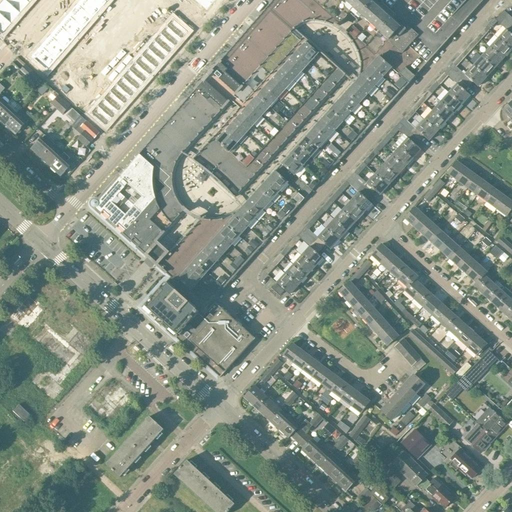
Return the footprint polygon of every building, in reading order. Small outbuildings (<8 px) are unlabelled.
[(3,0),(0,4),(0,15),(10,25),(20,14),(3,0)] [(24,0),(3,0),(20,14),(29,4),(24,0)] [(91,0),(80,0),(76,5),(92,19),(102,9),(91,0)] [(91,0),(102,9),(109,0),(91,0)] [(323,22),(326,23),(326,22),(332,24),(349,5),(365,19),(349,37),(352,41),(354,44),(355,46),(357,49),(358,51),(359,54),(360,57),(360,60),(360,63),(360,66),(360,69),(359,72),(358,75),(357,77),(356,80),(354,82),(347,92),(250,198),(243,206),(240,209),(238,211),(235,213),(232,215),(229,217),(226,218),(222,219),(219,220),(215,220),(212,220),(208,220),(205,219),(201,219),(172,251),(169,255),(159,266),(165,272),(171,278),(143,309),(220,378),(226,372),(226,371),(238,358),(237,357),(237,358),(236,357),(254,338),(213,301),(409,84),(415,77),(484,0),(273,0),(211,71),(236,94),(295,29),(297,27),(298,26),(300,24),(303,23),(305,22),(307,21),(309,21),(312,21),(314,20),(316,21),(319,21),(321,21),(323,22)] [(202,0),(198,5),(206,12),(215,0),(202,0)] [(76,5),(67,16),(83,30),(92,19),(76,5)] [(496,20),(498,22),(500,24),(508,15),(504,11),(496,20)] [(0,15),(0,34),(1,35),(10,25),(0,15)] [(511,20),(511,18),(508,15),(500,24),(505,28),(511,20)] [(67,16),(58,26),(74,40),(83,30),(67,16)] [(494,18),(486,28),(489,31),(498,22),(496,20),(494,18)] [(172,20),(166,27),(181,40),(187,33),(172,20)] [(58,26),(49,37),(65,51),(74,40),(58,26)] [(166,27),(159,34),(174,48),(181,40),(166,27)] [(486,28),(478,36),(481,40),(489,31),(486,28)] [(193,159),(193,160),(215,178),(234,198),(235,197),(283,144),(346,75),(330,60),(304,37),(299,33),(295,29),(236,94),(245,102),(241,106),(193,159)] [(511,34),(509,33),(506,29),(498,38),(511,50),(511,48),(511,34)] [(159,34),(153,42),(168,55),(174,48),(159,34)] [(478,36),(469,45),(473,49),(481,40),(478,36)] [(49,37),(40,47),(56,61),(65,51),(49,37)] [(503,59),(511,50),(498,38),(490,47),(503,59)] [(153,42),(147,49),(162,62),(168,55),(153,42)] [(469,45),(461,55),(465,58),(473,49),(469,45)] [(40,47),(30,57),(47,72),(56,61),(40,47)] [(490,47),(481,56),(494,68),(503,59),(490,47)] [(147,49),(140,56),(155,69),(162,62),(147,49)] [(456,67),(465,58),(461,55),(453,63),(455,65),(456,67)] [(140,56),(134,64),(149,77),(155,69),(140,56)] [(486,77),(494,68),(481,56),(473,66),(486,77)] [(134,64),(128,71),(142,84),(149,77),(134,64)] [(30,80),(25,85),(29,89),(38,79),(24,65),(19,70),(30,80)] [(455,65),(451,69),(460,78),(464,74),(456,67),(455,65)] [(478,87),(486,77),(473,66),(465,75),(473,82),(478,87)] [(451,69),(447,74),(449,75),(448,76),(456,82),(460,78),(451,69)] [(15,75),(25,85),(30,80),(19,70),(15,75)] [(128,71),(121,78),(136,91),(142,84),(128,71)] [(440,85),(448,76),(449,75),(447,74),(446,74),(445,73),(437,82),(440,85)] [(469,86),(473,82),(465,75),(464,74),(460,78),(469,86)] [(121,78),(115,85),(130,98),(136,91),(121,78)] [(457,84),(449,93),(462,104),(470,96),(465,91),(469,86),(460,78),(456,82),(457,84)] [(177,160),(179,157),(181,155),(182,153),(229,102),(204,79),(98,201),(98,200),(97,200),(96,200),(95,200),(94,200),(93,201),(92,202),(91,203),(91,204),(91,205),(92,206),(93,207),(139,249),(139,248),(145,253),(147,251),(155,242),(158,239),(185,209),(182,207),(180,204),(178,201),(176,198),(175,195),(174,191),(173,188),(172,184),(172,181),(172,177),(173,173),(173,170),(174,167),(176,163),(177,160)] [(437,82),(429,91),(432,94),(440,85),(437,82)] [(0,111),(6,105),(8,102),(8,100),(5,97),(4,96),(1,93),(5,88),(0,83),(0,111)] [(115,85),(108,93),(123,106),(130,98),(115,85)] [(429,91),(420,100),(424,103),(432,94),(429,91)] [(108,93),(102,100),(117,113),(123,106),(108,93)] [(453,114),(462,104),(449,93),(441,102),(453,114)] [(54,108),(62,100),(58,96),(50,104),(54,108)] [(69,107),(62,100),(54,108),(62,115),(69,107)] [(102,100),(96,107),(111,120),(117,113),(102,100)] [(420,100),(412,109),(416,112),(424,103),(420,100)] [(445,123),(453,114),(441,102),(432,111),(445,123)] [(511,119),(511,118),(511,102),(503,110),(511,119)] [(0,111),(0,121),(4,125),(15,114),(6,105),(0,111)] [(96,107),(89,114),(104,127),(111,120),(96,107)] [(14,135),(28,120),(30,122),(34,117),(28,111),(25,114),(20,109),(16,114),(15,114),(4,125),(14,135)] [(404,118),(405,120),(407,121),(416,112),(412,109),(404,118)] [(437,131),(445,123),(432,111),(424,119),(437,131)] [(428,141),(437,131),(424,119),(416,129),(415,128),(411,132),(420,141),(424,137),(428,141)] [(405,120),(401,124),(411,132),(415,128),(407,121),(405,120)] [(76,132),(79,135),(84,130),(94,139),(98,134),(85,122),(76,132)] [(401,124),(397,128),(399,130),(406,137),(407,137),(411,132),(401,124)] [(395,128),(388,136),(391,139),(399,130),(397,128),(395,128)] [(79,135),(77,138),(86,147),(94,139),(84,130),(79,135)] [(411,132),(407,137),(416,145),(420,141),(411,132)] [(40,158),(51,147),(53,145),(44,135),(30,149),(40,158)] [(388,136),(379,145),(383,148),(391,139),(388,136)] [(407,138),(399,147),(413,159),(421,150),(416,145),(407,137),(406,137),(407,138)] [(51,147),(40,158),(50,167),(60,156),(63,153),(53,145),(51,147)] [(379,145),(371,154),(374,157),(383,148),(379,145)] [(404,168),(413,159),(399,147),(391,156),(404,168)] [(60,156),(50,167),(60,176),(73,162),(69,158),(69,159),(63,153),(60,156)] [(371,154),(363,163),(366,166),(374,157),(371,154)] [(396,177),(404,168),(391,156),(383,165),(396,177)] [(458,180),(466,169),(456,162),(448,173),(458,180)] [(355,172),(356,174),(358,176),(358,175),(366,166),(363,163),(355,172)] [(388,186),(396,177),(383,165),(375,174),(388,186)] [(458,180),(468,187),(475,176),(466,169),(458,180)] [(356,174),(352,179),(361,187),(366,182),(358,175),(358,176),(356,174)] [(367,183),(366,182),(361,187),(371,195),(375,191),(380,195),(388,186),(375,174),(367,183)] [(468,187),(478,194),(485,184),(475,176),(468,187)] [(352,179),(348,183),(349,185),(350,184),(357,192),(361,187),(352,179)] [(441,179),(434,187),(438,191),(445,183),(441,179)] [(346,182),(338,190),(342,193),(349,185),(348,183),(346,182)] [(478,194),(487,201),(495,191),(485,184),(478,194)] [(367,200),(371,195),(361,187),(357,192),(358,192),(350,201),(364,213),(371,204),(367,200)] [(338,190),(330,199),(333,202),(342,193),(338,190)] [(431,190),(424,198),(429,202),(435,194),(431,190)] [(487,201),(497,208),(504,198),(495,191),(487,201)] [(511,203),(504,198),(497,208),(507,216),(511,208),(511,203)] [(330,199),(322,208),(325,211),(333,202),(330,199)] [(355,222),(364,213),(350,201),(342,210),(355,222)] [(322,208),(314,217),(317,220),(325,211),(322,208)] [(414,208),(406,218),(415,226),(423,217),(414,208)] [(347,231),(355,222),(342,210),(334,219),(347,231)] [(459,214),(455,218),(460,223),(464,219),(459,214)] [(314,217),(306,226),(307,228),(309,229),(317,220),(314,217)] [(423,217),(415,226),(424,234),(432,225),(423,217)] [(339,240),(347,231),(334,219),(325,228),(339,240)] [(432,225),(424,234),(432,242),(441,233),(432,225)] [(309,229),(307,228),(303,233),(312,241),(316,237),(316,236),(309,229)] [(325,228),(317,238),(325,245),(330,250),(339,240),(325,228)] [(299,237),(301,239),(308,245),(312,241),(303,233),(299,237)] [(441,233),(432,242),(441,250),(450,241),(441,233)] [(293,248),(301,239),(299,237),(297,236),(289,245),(293,248)] [(325,245),(317,238),(316,237),(312,241),(321,249),(325,245)] [(497,242),(506,250),(510,244),(501,237),(497,242)] [(486,238),(482,242),(487,246),(491,242),(486,238)] [(165,245),(158,239),(155,242),(147,251),(145,253),(152,260),(159,266),(169,255),(172,251),(165,245)] [(310,247),(301,256),(314,267),(322,258),(317,254),(321,249),(312,241),(308,245),(310,247)] [(441,250),(450,258),(459,249),(450,241),(441,250)] [(289,245),(281,253),(285,256),(293,248),(289,245)] [(381,245),(372,255),(381,263),(391,253),(381,245)] [(459,249),(450,258),(459,266),(468,257),(459,249)] [(281,253),(273,263),(276,266),(285,256),(281,253)] [(391,253),(381,263),(390,271),(400,261),(391,253)] [(504,253),(499,258),(504,262),(508,257),(504,253)] [(301,256),(293,264),(306,276),(314,267),(301,256)] [(468,257),(459,266),(468,274),(477,265),(468,257)] [(368,260),(361,268),(365,272),(372,264),(368,260)] [(400,261),(390,271),(399,279),(409,269),(400,261)] [(268,275),(276,266),(273,263),(264,272),(268,275)] [(293,264),(285,274),(298,286),(306,276),(293,264)] [(477,265),(468,274),(477,282),(483,276),(486,273),(477,265)] [(409,269),(399,279),(408,287),(414,280),(415,280),(418,278),(409,269)] [(358,271),(351,278),(356,283),(363,275),(358,271)] [(298,286),(285,274),(276,283),(290,294),(298,286)] [(477,282),(474,285),(483,294),(492,284),(483,276),(477,282)] [(408,287),(405,290),(414,299),(424,288),(415,280),(414,280),(408,287)] [(48,281),(0,335),(0,379),(36,412),(106,334),(48,281)] [(350,282),(340,291),(348,300),(358,291),(350,282)] [(276,284),(272,288),(280,295),(284,291),(276,284)] [(492,284),(483,294),(492,302),(501,292),(492,284)] [(501,292),(492,302),(500,310),(510,300),(511,297),(511,293),(505,287),(501,292)] [(414,299),(423,307),(433,296),(424,288),(414,299)] [(358,291),(348,300),(356,309),(366,300),(358,291)] [(433,296),(423,307),(432,315),(442,304),(433,296)] [(366,300),(356,309),(364,318),(374,309),(366,300)] [(511,301),(510,300),(500,310),(509,318),(511,315),(511,301)] [(442,304),(432,315),(441,323),(451,312),(442,304)] [(374,309),(364,318),(372,327),(382,318),(374,309)] [(451,312),(441,323),(450,331),(459,320),(451,312)] [(382,318),(372,327),(380,336),(390,327),(382,318)] [(459,320),(450,331),(459,339),(468,328),(459,320)] [(390,327),(380,336),(388,345),(398,336),(390,327)] [(468,328),(459,339),(468,347),(477,336),(468,328)] [(477,336),(468,347),(477,355),(481,359),(488,351),(489,350),(488,349),(485,346),(486,345),(477,336)] [(399,351),(408,343),(404,338),(395,346),(399,351)] [(399,351),(403,356),(412,347),(408,343),(399,351)] [(292,344),(284,355),(294,362),(302,351),(292,344)] [(403,356),(407,360),(417,352),(412,347),(403,356)] [(451,347),(446,353),(452,359),(455,361),(460,355),(451,347)] [(430,355),(434,358),(438,352),(435,350),(430,355)] [(302,351),(294,362),(303,369),(312,359),(302,351)] [(481,359),(479,361),(488,369),(497,359),(488,351),(481,359)] [(413,365),(421,358),(422,358),(417,352),(407,360),(412,366),(413,365)] [(434,358),(437,361),(442,355),(438,352),(434,358)] [(437,361),(440,364),(445,358),(442,355),(437,361)] [(426,364),(421,358),(413,365),(418,371),(426,364)] [(440,364),(443,367),(448,361),(445,358),(440,364)] [(312,359),(303,369),(312,376),(320,365),(312,359)] [(443,367),(446,370),(451,364),(448,361),(443,367)] [(446,370),(450,372),(454,367),(451,364),(446,370)] [(320,365),(312,376),(323,384),(331,373),(320,365)] [(458,370),(454,367),(450,372),(453,375),(458,370)] [(471,369),(464,375),(471,382),(478,376),(471,369)] [(269,370),(264,374),(269,379),(273,374),(269,370)] [(331,373),(323,384),(332,391),(340,380),(331,373)] [(269,379),(264,374),(260,379),(265,383),(269,379)] [(414,375),(406,384),(416,393),(424,384),(414,375)] [(467,391),(473,385),(464,376),(458,382),(467,391)] [(340,380),(332,391),(342,398),(350,387),(340,380)] [(406,384),(398,393),(408,402),(416,393),(406,384)] [(244,398),(253,406),(264,394),(255,386),(244,398)] [(350,387),(342,398),(351,405),(360,394),(350,387)] [(293,392),(289,396),(294,401),(298,396),(293,392)] [(398,393),(390,402),(400,411),(408,402),(398,393)] [(253,406),(262,414),(273,402),(264,394),(253,406)] [(360,394),(351,405),(361,413),(369,402),(360,394)] [(426,394),(422,399),(430,406),(434,403),(431,401),(430,401),(432,399),(426,394)] [(294,401),(289,396),(285,402),(290,406),(294,401)] [(430,406),(422,399),(417,403),(426,412),(428,411),(427,410),(430,406)] [(262,414),(271,423),(282,410),(273,402),(262,414)] [(390,402),(382,411),(392,420),(400,411),(390,402)] [(453,422),(434,403),(430,406),(427,410),(428,411),(447,429),(453,422)] [(18,404),(12,411),(23,421),(29,415),(18,404)] [(491,416),(481,427),(494,439),(507,424),(492,409),(488,413),(491,416)] [(271,423),(279,430),(290,418),(282,410),(271,423)] [(410,411),(404,417),(409,422),(414,416),(410,411)] [(318,414),(314,418),(319,423),(323,418),(318,414)] [(364,415),(349,436),(354,441),(370,419),(364,415)] [(150,417),(106,464),(120,478),(164,430),(150,417)] [(409,422),(404,417),(398,423),(403,428),(409,422)] [(291,436),(295,440),(303,431),(299,427),(299,426),(290,418),(279,430),(288,439),(291,436)] [(319,423),(314,418),(309,424),(314,429),(319,423)] [(328,423),(322,429),(331,436),(336,430),(328,423)] [(469,434),(465,438),(481,453),(494,439),(481,427),(478,424),(469,434)] [(393,427),(390,431),(395,436),(399,431),(393,427)] [(413,429),(400,442),(416,458),(430,444),(413,429)] [(295,440),(299,444),(308,435),(303,431),(295,440)] [(326,442),(321,438),(317,443),(313,438),(312,439),(308,435),(299,444),(304,448),(301,451),(311,459),(322,447),(326,442)] [(343,436),(339,441),(344,445),(348,440),(343,436)] [(344,445),(339,441),(335,446),(340,450),(344,445)] [(386,456),(391,462),(376,476),(383,483),(384,482),(392,490),(401,482),(391,472),(396,467),(415,485),(426,474),(413,461),(416,458),(400,442),(386,456)] [(322,447),(311,459),(319,467),(330,455),(332,453),(328,449),(327,451),(322,447)] [(457,471),(459,468),(466,475),(468,474),(473,479),(481,470),(474,463),(475,462),(470,457),(469,457),(461,450),(452,459),(454,461),(450,464),(457,471)] [(361,452),(357,456),(362,461),(366,456),(361,452)] [(330,455),(319,467),(328,475),(339,463),(341,461),(332,453),(330,455)] [(362,461),(357,456),(352,461),(357,466),(362,461)] [(339,463),(328,475),(337,483),(348,471),(352,467),(343,459),(341,461),(339,463)] [(71,461),(65,467),(74,475),(70,480),(85,494),(92,486),(96,490),(99,487),(71,461)] [(187,461),(174,475),(214,511),(227,511),(235,504),(187,461)] [(357,479),(348,471),(337,483),(346,492),(357,479)] [(61,472),(55,478),(64,486),(60,491),(75,505),(82,497),(87,501),(89,498),(85,494),(70,480),(61,472)] [(361,481),(366,487),(371,492),(371,493),(383,505),(390,499),(367,477),(361,481)] [(442,486),(434,478),(430,482),(432,484),(427,489),(433,495),(432,496),(440,503),(441,502),(446,507),(455,498),(448,491),(449,490),(443,485),(442,486)] [(51,483),(46,489),(55,497),(50,502),(62,511),(68,511),(72,508),(77,511),(80,509),(75,505),(60,491),(51,483)] [(362,502),(371,493),(371,492),(366,487),(366,488),(357,498),(362,502)] [(42,494),(36,500),(45,508),(41,511),(62,511),(50,502),(42,494)] [(368,511),(369,510),(372,511),(376,510),(381,504),(372,495),(363,506),(368,511)] [(413,511),(407,505),(401,500),(395,506),(400,511),(413,511)] [(407,505),(413,511),(428,511),(425,509),(421,511),(410,501),(407,505)]
